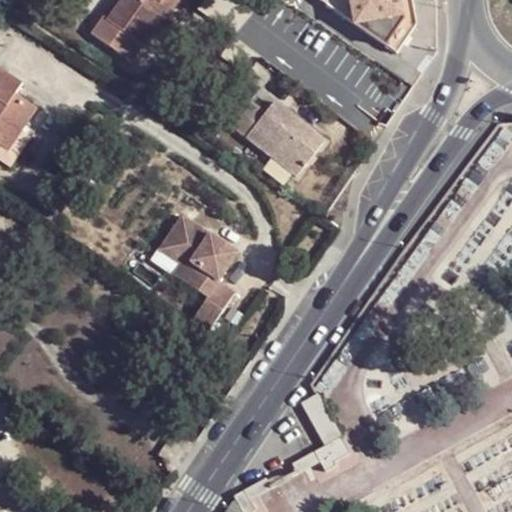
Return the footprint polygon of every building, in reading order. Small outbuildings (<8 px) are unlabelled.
[(179,0),(125,0),(108,22),(137,41),(160,14),(167,20),(179,0)] [(323,5),(395,54),(416,25),(411,0),(324,0),(326,1),(323,5)] [(24,80),(0,63),(0,134),(12,143),(25,124),(39,102),(18,89),(24,80)] [(267,114),(256,104),(238,127),(300,179),(329,146),(277,103),(267,114)] [(34,130),(25,124),(12,143),(0,135),(0,151),(13,160),(34,130)] [(196,319),(213,331),(238,293),(221,282),(240,254),(185,217),(166,244),(193,263),(182,280),(210,299),(196,319)] [(193,263),(166,244),(162,251),(183,265),(176,275),(182,280),(193,263)] [(321,396),(300,405),(322,451),(346,439),(321,396)] [(322,451),(317,454),(326,474),(338,467),(336,463),(353,452),(346,439),(322,451)] [(248,493),(236,498),(242,511),(254,511),(257,511),(248,493)]
